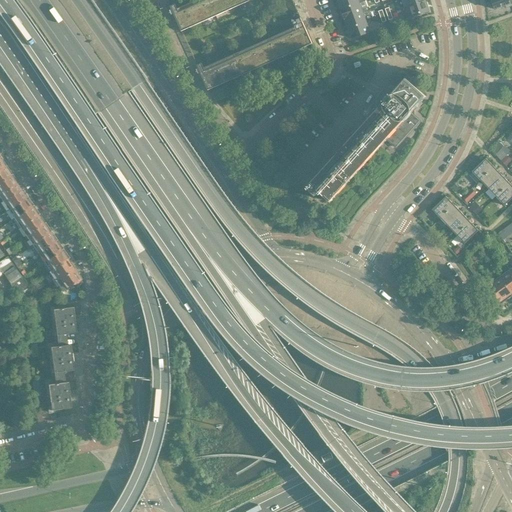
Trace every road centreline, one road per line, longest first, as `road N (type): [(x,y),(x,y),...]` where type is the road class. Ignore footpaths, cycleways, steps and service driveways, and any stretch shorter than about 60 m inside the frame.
road 1 (motorway): [(2,0),(205,293),(272,369),(323,401),(390,426),(511,436)]
road 2 (motorway): [(443,511),(454,442),(424,374),(290,285),(255,250),(74,0)]
road 3 (residential): [(0,450),(84,428),(94,271),(0,135)]
road 4 (motorway): [(83,154),(147,283),(159,340),(155,437),(123,511)]
road 5 (motorway): [(511,361),(425,381),(340,362),(269,312),(192,225)]
road 6 (motorway): [(403,511),(250,328),(192,225)]
road 7 (motorway): [(284,256),(241,205),(109,0)]
road 8 (residential): [(331,60),(329,71),(248,147),(194,86),(151,0)]
road 9 (motorway): [(0,87),(105,245),(149,342)]
road 10 (motorway): [(511,381),(256,511)]
road 11 (motorway): [(192,225),(33,0)]
road 12 (tertiary): [(391,220),(435,172),(457,128),(473,65),(465,0)]
road 13 (tertiary): [(449,0),(458,65),(452,97),(418,169),(379,213)]
road 14 (motorway): [(309,511),(511,408)]
road 15 (motorway): [(83,154),(212,340)]
road 16 (primary): [(212,340),(281,434),(359,511)]
road 17 (primary): [(284,256),(202,277),(173,299),(149,342)]
road 18 (residential): [(391,220),(423,242),(478,321),(511,325)]
road 19 (tertiary): [(145,450),(131,468),(0,497)]
road 20 (motorway): [(0,33),(83,154)]
